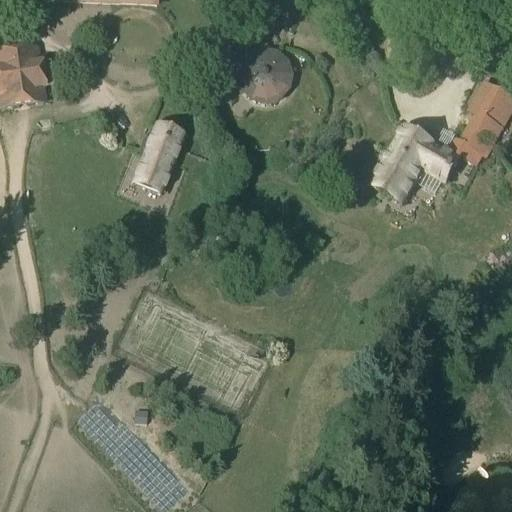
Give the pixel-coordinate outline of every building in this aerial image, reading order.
[(0,0),(96,6),(156,9),(156,0),(0,0)] [(379,0),(384,8),(398,0),(379,0)] [(36,49),(0,53),(0,111),(43,105),(36,49)] [(240,67),(237,82),(241,95),(248,104),(267,109),(279,105),(289,95),(294,80),(289,65),(278,55),(264,52),(250,56),(240,67)] [(404,133),(370,194),(406,214),(427,176),(446,186),(460,161),(475,169),(481,159),(485,161),(511,111),(511,102),(491,91),(460,146),(456,144),(447,158),(434,151),(434,150),(404,133)] [(171,167),(181,143),(154,132),(149,145),(145,144),(140,157),(144,158),(133,185),(160,196),(171,167)] [(145,404),(144,429),(164,429),(164,405),(145,404)]
